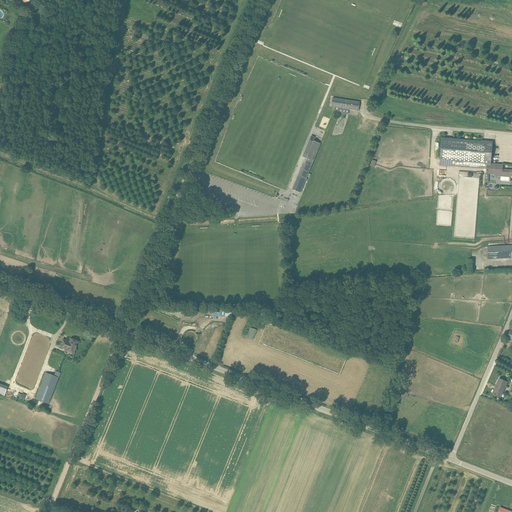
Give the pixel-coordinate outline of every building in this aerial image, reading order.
[(348,115),(349,110),(358,111),(360,102),(332,98),(331,107),(337,108),(337,113),(348,115)] [(311,136),(321,139),(324,131),(314,128),(311,136)] [(442,143),(440,165),(487,169),(486,173),(486,174),(489,174),(495,174),(495,176),(501,177),(501,181),(509,181),(509,177),(510,177),(510,181),(511,182),(511,177),(511,176),(511,169),(510,170),(503,169),(503,165),(491,164),(493,142),(442,138),(442,143)] [(320,145),(309,140),(302,157),(305,158),(292,190),(300,193),(305,181),(307,181),(308,179),(306,179),(320,145)] [(511,245),(488,247),(488,259),(511,258),(511,245)] [(231,310),(213,310),(213,318),(216,318),(216,316),(232,317),(231,310)] [(257,330),(250,328),(246,337),(253,340),(257,330)] [(66,350),(74,353),(78,342),(70,339),(69,342),(63,340),(60,347),(66,349),(66,350)] [(58,378),(54,376),(46,373),(37,400),(44,402),(48,404),(58,378)] [(507,382),(504,381),(499,379),(495,387),(496,387),(495,389),(492,394),(494,395),(495,395),(501,397),(507,382)] [(0,393),(5,395),(8,386),(0,382),(0,393)]
